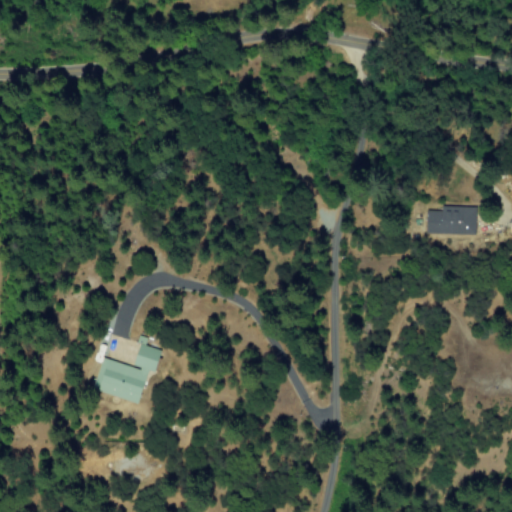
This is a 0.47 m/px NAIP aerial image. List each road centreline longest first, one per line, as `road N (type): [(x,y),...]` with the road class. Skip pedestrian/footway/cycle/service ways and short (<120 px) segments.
road 1 (tertiary): [(0,74),(129,68),(280,35),(511,66)]
road 2 (residential): [(325,511),(341,460),(328,275),(359,140),(353,40)]
